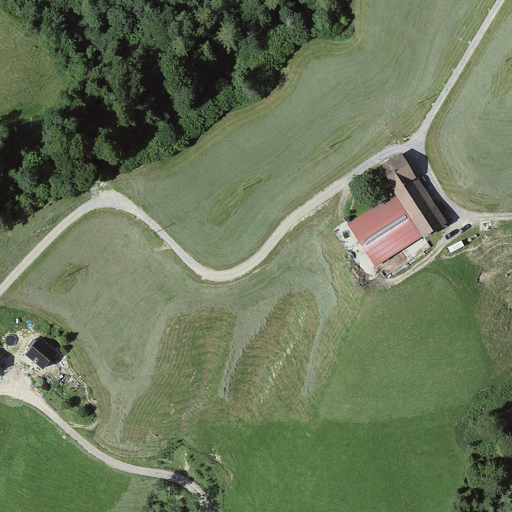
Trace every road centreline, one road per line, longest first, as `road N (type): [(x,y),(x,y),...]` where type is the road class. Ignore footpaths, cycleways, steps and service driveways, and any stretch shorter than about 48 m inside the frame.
road 1 (track): [(501,0),(409,146),(373,160),(294,216),(233,274),(203,271),(131,207),(100,201),(74,214),(0,289)]
road 2 (track): [(0,390),(40,404),(89,448),(128,468),(186,483),(208,511)]
road 3 (track): [(409,146),(445,203),(465,216),(511,217)]
